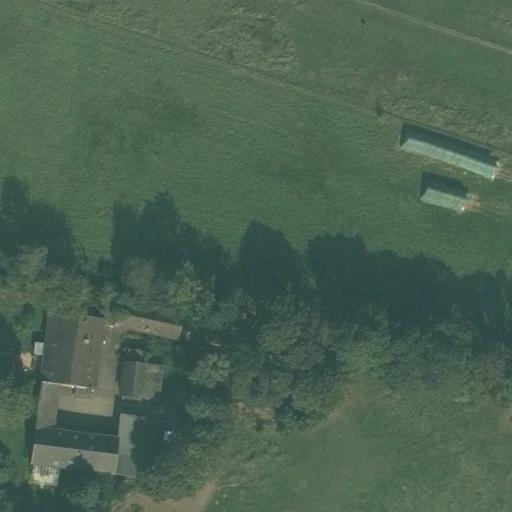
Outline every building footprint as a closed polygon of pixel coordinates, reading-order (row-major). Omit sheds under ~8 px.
[(115,326),(178,339),(182,319),(105,304),(102,321),(103,321),(103,327),(114,329),(115,326)] [(40,383),(40,384),(60,387),(74,389),(90,391),(94,391),(103,327),(103,321),(102,321),(49,315),(40,383)] [(212,325),(182,319),(178,339),(208,345),(212,325)] [(213,321),(212,325),(208,345),(235,350),(240,326),(213,321)] [(127,351),(126,363),(144,365),(145,354),(127,351)] [(139,400),(144,365),(126,363),(121,398),(139,400)] [(161,368),(144,365),(139,400),(156,402),(161,368)] [(54,432),(60,387),(40,384),(34,430),(54,432)] [(90,391),(74,389),(73,396),(89,398),(90,391)] [(116,440),(99,438),(95,474),(146,480),(153,421),(119,416),(116,440)] [(30,466),(95,474),(99,438),(54,432),(34,430),(30,466)]
